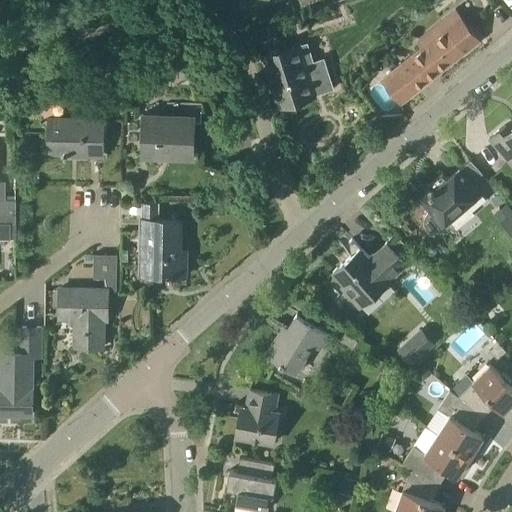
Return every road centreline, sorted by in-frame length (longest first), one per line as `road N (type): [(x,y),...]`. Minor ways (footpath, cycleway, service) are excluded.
road 1 (residential): [(300,234),(511,53)]
road 2 (track): [(0,46),(167,17),(202,19),(229,37)]
road 3 (residential): [(137,385),(300,234)]
road 4 (residential): [(300,234),(229,37)]
road 5 (residential): [(0,510),(137,385)]
road 6 (residential): [(0,303),(93,234),(93,204)]
road 7 (residential): [(183,511),(176,434),(137,385)]
